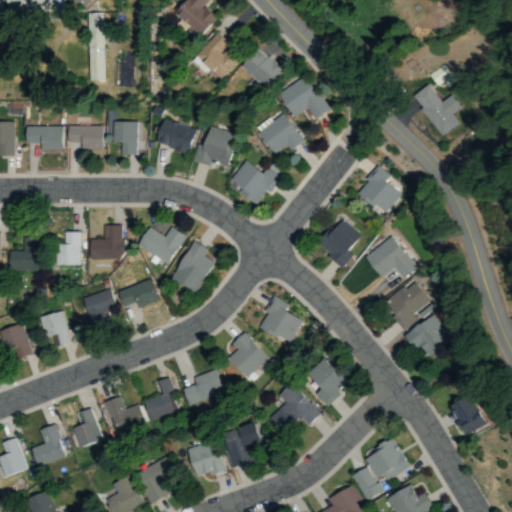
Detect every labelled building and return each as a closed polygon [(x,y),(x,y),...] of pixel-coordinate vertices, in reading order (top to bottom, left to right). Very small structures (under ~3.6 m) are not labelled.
[(5,0),(5,13),(58,13),(58,0),(5,0)] [(205,0),(189,0),(176,13),(202,38),(222,17),(205,0)] [(88,81),(103,81),(102,24),(86,25),(88,81)] [(225,48),(230,43),(220,32),(195,55),(218,80),(238,61),(225,48)] [(241,67),(266,92),(281,78),(271,68),(268,72),(252,56),(241,67)] [(301,113),(307,122),(325,112),(304,76),(276,92),(292,119),(301,113)] [(449,95),(440,102),(426,85),(410,98),(442,136),(456,124),(449,116),(459,108),(449,95)] [(281,148),(285,153),(300,141),(278,113),(255,133),(273,155),(281,148)] [(197,131),(161,119),(153,144),(189,156),(197,131)] [(135,122),(111,122),(110,150),(134,150),(135,122)] [(10,123),(0,123),(0,156),(10,156),(10,123)] [(103,126),(65,126),(65,148),(103,148),(103,126)] [(61,127),(21,127),(21,145),(34,145),(34,150),(60,151),(61,127)] [(205,163),(230,162),(228,130),(204,132),(205,163)] [(255,206),(272,177),(240,159),(224,188),(255,206)] [(350,190),(374,215),(395,194),(371,169),(350,190)] [(330,267),(354,241),(330,218),(306,244),(330,267)] [(162,237),(144,230),(136,251),(168,264),(180,233),(166,228),(162,237)] [(85,241),(85,260),(117,260),(117,230),(101,230),(101,241),(85,241)] [(49,267),(76,267),(76,232),(60,232),(60,245),(49,245),(49,267)] [(383,237),(355,253),(373,286),(386,279),(387,280),(403,272),(383,237)] [(17,252),(4,251),(4,271),(36,272),(36,238),(17,238),(17,252)] [(167,280),(194,293),(209,263),(197,257),(202,249),(186,241),(167,280)] [(120,313),(152,301),(143,279),(112,291),(120,313)] [(420,306),(394,281),(370,305),(396,331),(420,306)] [(73,299),(84,333),(103,327),(98,313),(111,309),(105,289),(73,299)] [(246,327),(269,344),(274,338),(278,341),(294,318),(266,298),(246,327)] [(31,317),(37,337),(46,335),(49,348),(63,344),(54,311),(31,317)] [(393,334),(412,363),(440,344),(422,316),(393,334)] [(0,328),(0,351),(5,362),(25,352),(11,323),(0,328)] [(258,357),(233,332),(221,344),(227,350),(219,359),(238,378),(258,357)] [(315,405),(339,383),(315,357),(291,378),(315,405)] [(215,392),(205,368),(182,378),(184,383),(172,388),(180,406),(215,392)] [(161,377),(144,381),(148,398),(135,401),(139,419),(169,412),(161,377)] [(274,432),(289,417),(297,425),(310,413),(279,382),(267,395),(274,402),(259,417),(274,432)] [(455,435),(477,422),(460,393),(438,405),(455,435)] [(130,404),(116,409),(112,395),(95,401),(107,435),(137,424),(130,404)] [(93,442),(82,407),(68,411),(72,424),(63,427),(70,449),(93,442)] [(47,424),(30,428),(35,444),(21,448),(27,467),(57,459),(47,424)] [(224,469),(261,454),(250,425),(213,440),(224,469)] [(0,438),(0,475),(18,470),(7,436),(0,438)] [(358,501),(373,492),(368,482),(397,466),(382,439),(352,455),(358,466),(343,474),(358,501)] [(218,471),(208,440),(179,449),(188,480),(218,471)] [(162,495),(156,482),(168,476),(159,457),(127,472),(143,504),(162,495)] [(101,510),(129,510),(129,480),(106,480),(106,496),(101,496),(101,510)] [(377,505),(383,511),(415,511),(424,504),(404,481),(377,505)] [(319,498),(322,506),(312,510),(312,511),(355,511),(345,487),(319,498)] [(14,511),(44,511),(38,491),(11,500),(14,511)]
